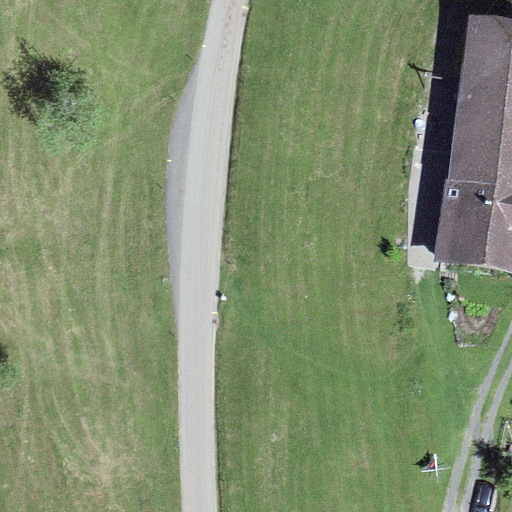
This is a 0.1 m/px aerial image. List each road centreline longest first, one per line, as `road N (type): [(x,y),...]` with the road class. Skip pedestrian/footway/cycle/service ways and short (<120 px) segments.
road 1 (unclassified): [(232,0),(199,149),(202,511)]
road 2 (track): [(511,391),(473,511)]
